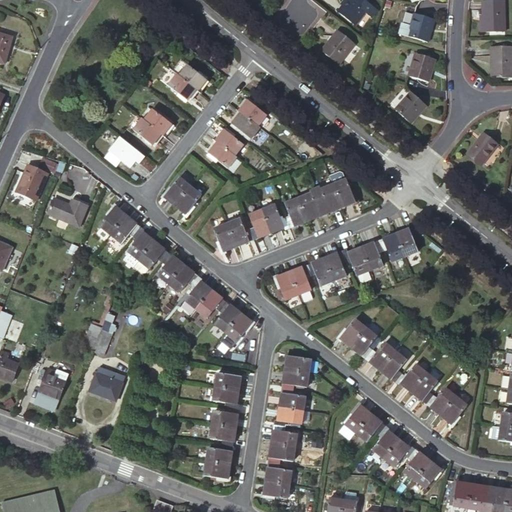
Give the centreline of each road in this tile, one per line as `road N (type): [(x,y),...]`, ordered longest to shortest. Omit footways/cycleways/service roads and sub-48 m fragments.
road 1 (residential): [(267,309),(436,449),(511,470)]
road 2 (residential): [(0,420),(235,511)]
road 3 (residential): [(233,281),(258,263),(383,213),(413,179)]
road 4 (residential): [(267,309),(239,511)]
road 5 (tertiary): [(258,54),(413,179)]
road 6 (residential): [(134,199),(258,54)]
road 7 (residential): [(25,109),(134,199)]
road 8 (residential): [(134,199),(233,281)]
road 9 (tertiary): [(413,179),(511,258)]
road 10 (residential): [(78,1),(25,109)]
